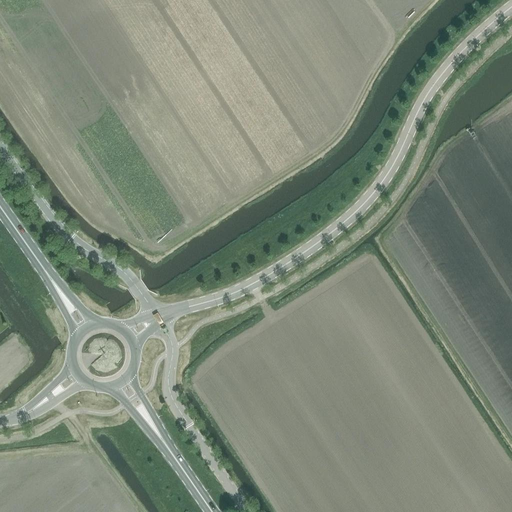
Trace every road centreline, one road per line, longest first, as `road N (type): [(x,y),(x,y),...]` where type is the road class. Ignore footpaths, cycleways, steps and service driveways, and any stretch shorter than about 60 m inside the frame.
road 1 (tertiary): [(158,317),(256,282),(338,228),(380,185),(439,77),(511,6)]
road 2 (unclassified): [(158,317),(125,274),(57,226),(0,145)]
road 3 (unclassified): [(246,511),(173,403),(172,349),(158,317)]
road 4 (primary): [(211,511),(121,382)]
road 5 (primary): [(85,329),(0,208)]
